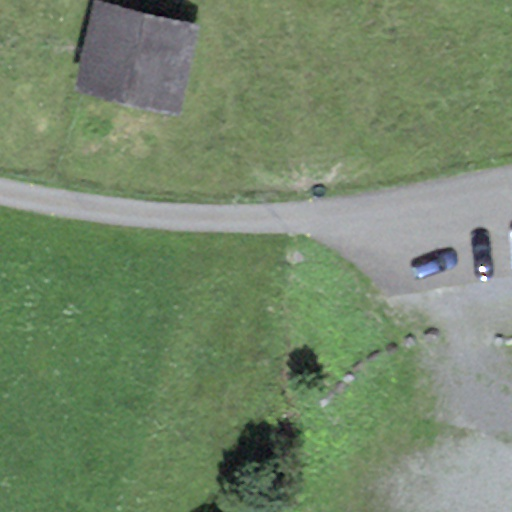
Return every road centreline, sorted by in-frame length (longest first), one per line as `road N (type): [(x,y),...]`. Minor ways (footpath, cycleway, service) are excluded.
road 1 (tertiary): [(0,191),(176,218),(289,216),(471,193)]
road 2 (track): [(416,198),(467,347),(473,401),(490,424),(511,433)]
